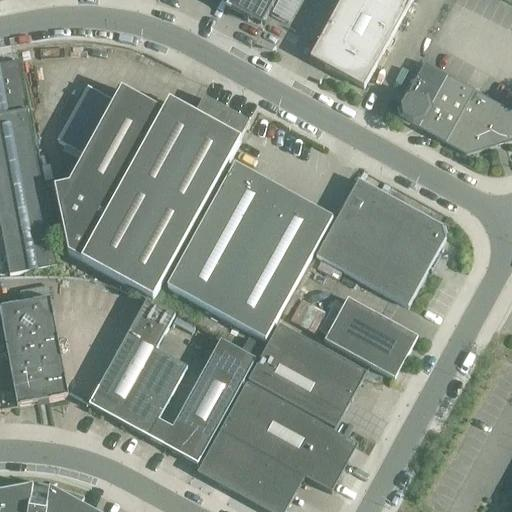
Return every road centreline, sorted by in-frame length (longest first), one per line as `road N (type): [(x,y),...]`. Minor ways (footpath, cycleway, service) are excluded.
road 1 (unclassified): [(511,223),(161,36),(84,22),(0,31)]
road 2 (unclassified): [(369,511),(511,245)]
road 3 (unclassified): [(0,452),(85,462),(182,511)]
road 4 (unknown): [(511,390),(451,511)]
